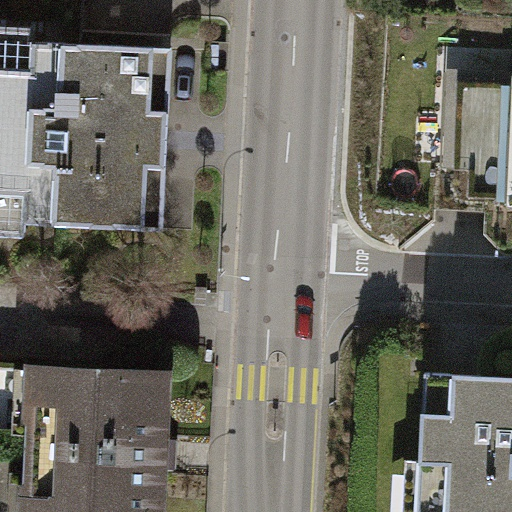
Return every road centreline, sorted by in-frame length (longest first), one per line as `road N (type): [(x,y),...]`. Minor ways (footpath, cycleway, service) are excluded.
road 1 (secondary): [(296,0),(274,280)]
road 2 (residential): [(274,280),(511,305)]
road 3 (secondary): [(274,280),(265,511)]
